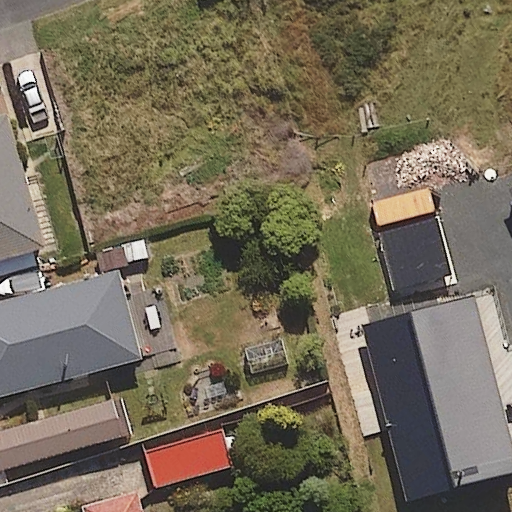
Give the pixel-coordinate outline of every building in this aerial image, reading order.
[(0,279),(39,269),(35,256),(48,252),(9,115),(0,117),(0,279)] [(119,270),(0,303),(0,398),(143,359),(119,270)] [(115,394),(0,427),(0,472),(1,475),(127,439),(115,394)] [(224,471),(216,436),(149,452),(158,487),(224,471)] [(87,511),(144,511),(140,495),(86,509),(87,511)]
